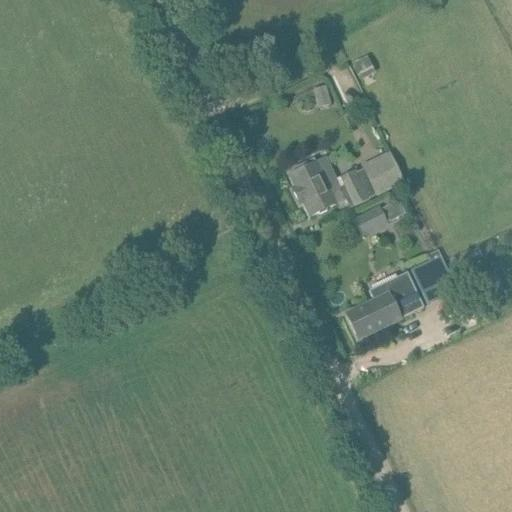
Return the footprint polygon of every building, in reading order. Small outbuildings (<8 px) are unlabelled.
[(367,59),(355,65),(361,77),(373,70),(367,59)] [(325,90),(312,93),(317,112),(330,108),(325,90)] [(296,175),(291,178),(311,218),(319,214),(320,216),(328,211),(328,210),(349,199),(353,208),(369,201),(359,180),(339,190),(325,161),(317,165),(315,159),(293,170),(296,175)] [(402,185),(392,166),(369,177),(373,188),(368,190),(372,199),(402,185)] [(400,202),(381,212),(387,225),(407,216),(400,202)] [(380,208),(369,214),(377,231),(388,226),(387,225),(381,212),(380,208)] [(434,261),(411,272),(427,306),(450,295),(434,261)] [(347,318),(358,341),(405,319),(404,317),(423,308),(407,274),(368,293),(374,305),(347,318)]
